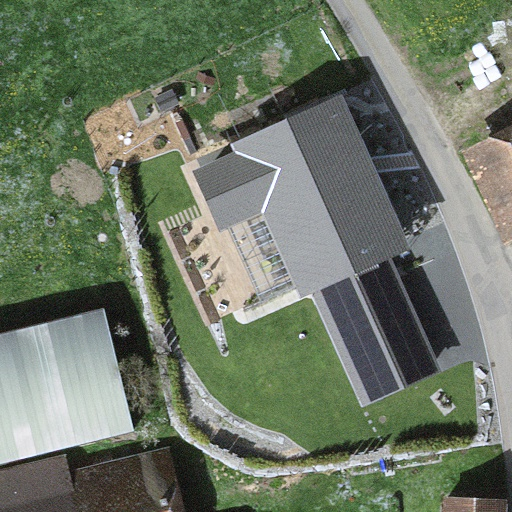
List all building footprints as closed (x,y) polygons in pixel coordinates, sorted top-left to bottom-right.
[(413,247),(341,87),(229,137),(234,149),(198,165),(259,299),(302,280),(361,410),(447,372),(394,255),(413,247)] [(511,226),(511,140),(480,154),(511,226)] [(0,335),(0,462),(131,430),(102,310),(0,335)] [(172,511),(162,470),(65,493),(58,461),(0,475),(0,511),(172,511)] [(445,511),(493,511),(494,502),(446,499),(445,511)]
